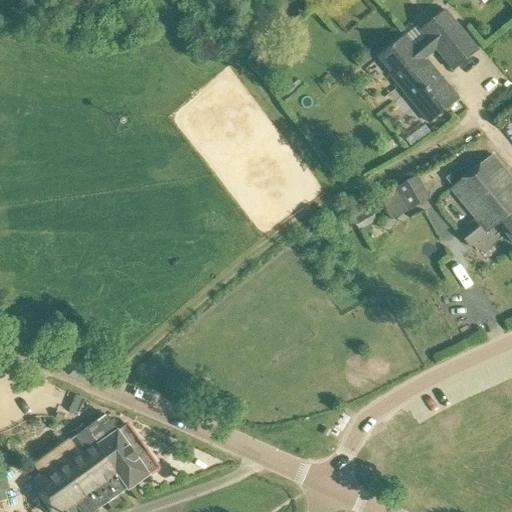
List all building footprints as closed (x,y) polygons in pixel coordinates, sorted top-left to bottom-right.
[(429,124),(459,100),(432,67),(429,69),(425,63),(426,62),(425,60),(438,50),(454,71),(479,51),(448,11),(423,31),(428,38),(416,48),(406,37),(379,59),(392,76),(390,77),(429,124)] [(511,181),(492,157),(451,191),(476,222),(459,236),(470,250),(498,226),(511,242),(511,181)] [(395,189),(408,213),(430,200),(417,176),(395,189)] [(350,216),(359,232),(377,222),(367,206),(350,216)] [(76,511),(95,511),(158,469),(128,426),(116,433),(105,418),(71,442),(76,449),(29,482),(50,511),(68,511),(74,508),(76,511)]
